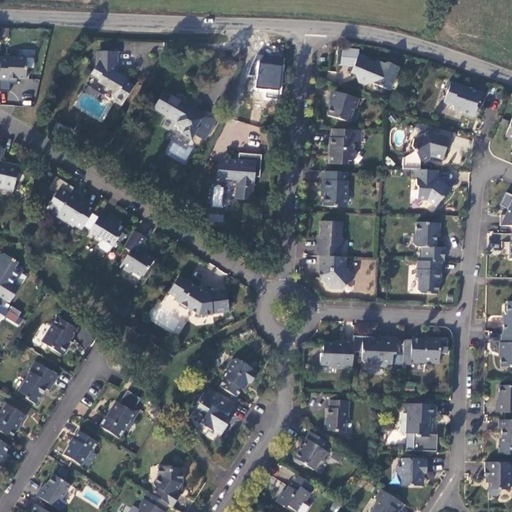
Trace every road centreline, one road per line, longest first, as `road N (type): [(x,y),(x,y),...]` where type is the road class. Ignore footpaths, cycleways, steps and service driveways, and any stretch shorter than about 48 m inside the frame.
road 1 (residential): [(0,119),(284,318)]
road 2 (tertiary): [(307,26),(0,15)]
road 3 (residential): [(284,318),(307,26)]
road 4 (tertiary): [(511,77),(366,31),(307,26)]
road 5 (residential): [(223,511),(277,420),(284,318)]
road 6 (residential): [(463,318),(459,462),(429,511)]
road 7 (residential): [(0,506),(87,366),(114,383)]
road 8 (residential): [(463,318),(479,178),(492,164),(511,173)]
road 9 (residential): [(284,318),(463,318)]
road 10 (unknown): [(235,24),(233,49),(260,61),(250,151)]
